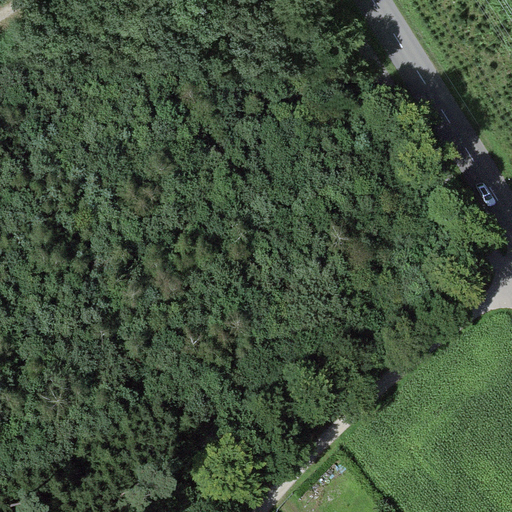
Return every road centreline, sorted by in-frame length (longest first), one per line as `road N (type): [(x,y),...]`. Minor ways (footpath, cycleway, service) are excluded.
road 1 (track): [(511,281),(312,450),(264,511)]
road 2 (tertiary): [(511,222),(374,0)]
